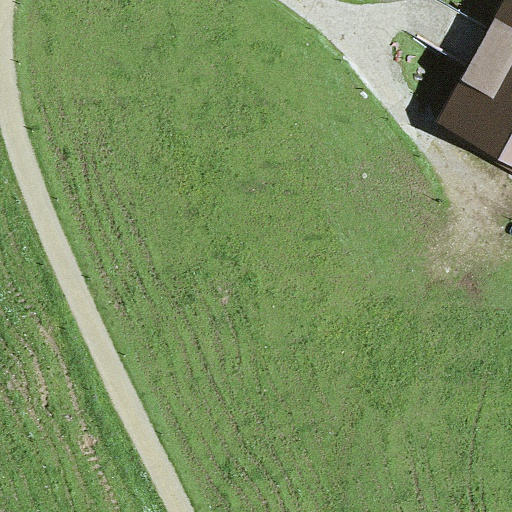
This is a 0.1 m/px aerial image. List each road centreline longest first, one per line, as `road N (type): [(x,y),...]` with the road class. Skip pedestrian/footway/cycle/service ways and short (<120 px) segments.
road 1 (track): [(0,69),(23,175),(183,511)]
road 2 (track): [(295,0),(364,45),(481,224)]
